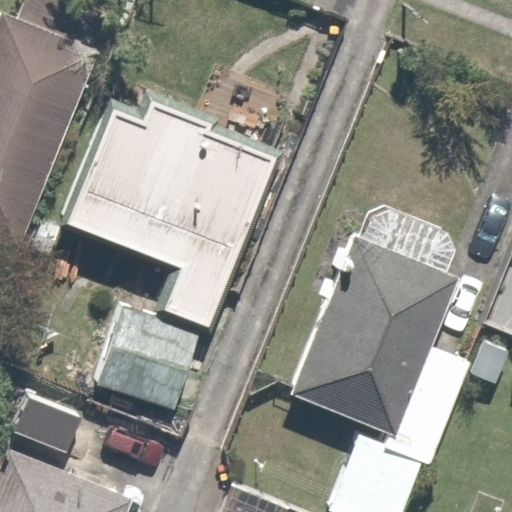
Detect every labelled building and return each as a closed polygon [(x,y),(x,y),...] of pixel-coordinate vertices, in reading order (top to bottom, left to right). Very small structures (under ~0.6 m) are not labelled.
[(12,0),(11,4),(0,0),(0,232),(11,236),(91,37),(85,35),(96,7),(78,0),(12,0)] [(314,67),(277,52),(257,102),(294,117),(314,67)] [(251,153),(89,100),(43,242),(140,273),(122,327),(187,348),(251,153)] [(420,282),(295,235),(232,404),(358,450),(389,367),(420,282)] [(176,362),(94,332),(60,400),(156,439),(176,362)] [(440,375),(395,367),(364,450),(360,460),(405,478),(440,375)] [(375,511),(387,479),(312,452),(290,511),(375,511)] [(117,511),(120,504),(0,461),(0,511),(117,511)]
